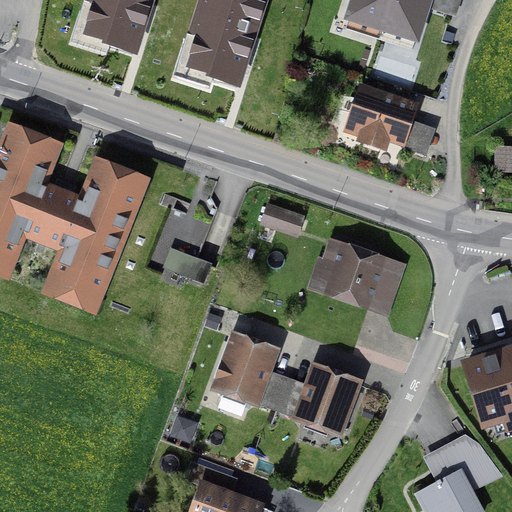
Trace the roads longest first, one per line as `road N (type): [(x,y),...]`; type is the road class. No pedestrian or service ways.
road 1 (tertiary): [(15,79),(469,230)]
road 2 (residential): [(339,511),(408,400),(469,230)]
